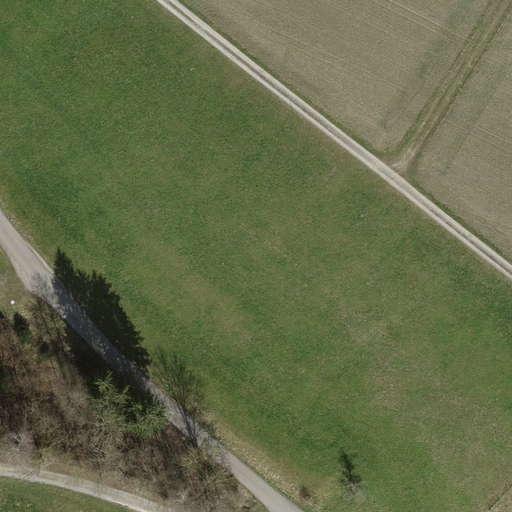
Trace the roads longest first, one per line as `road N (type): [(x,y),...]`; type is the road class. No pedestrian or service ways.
road 1 (track): [(511,270),(172,0)]
road 2 (unclassified): [(0,222),(170,396),(301,511)]
road 3 (track): [(165,511),(0,467)]
